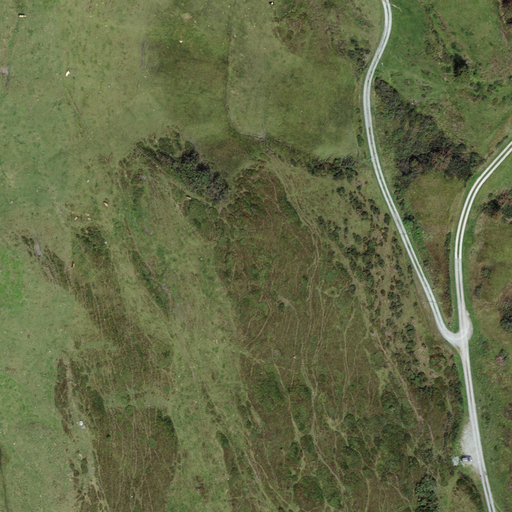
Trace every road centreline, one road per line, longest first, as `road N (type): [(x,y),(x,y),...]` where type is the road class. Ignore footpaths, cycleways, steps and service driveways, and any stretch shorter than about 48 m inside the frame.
road 1 (track): [(511,150),(473,193),(461,257),(464,343),(491,511)]
road 2 (track): [(464,343),(448,329),(377,171),(369,87),(392,20),(383,0)]
